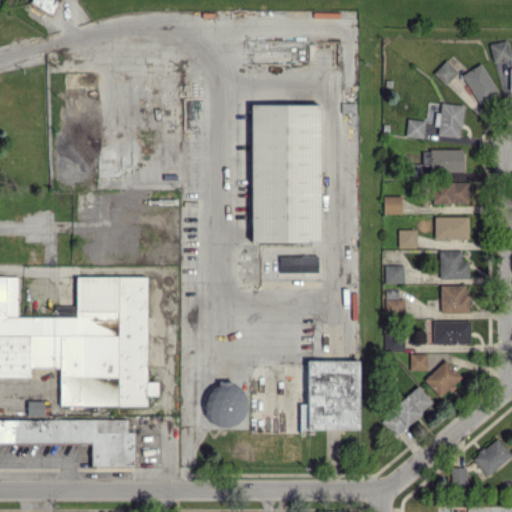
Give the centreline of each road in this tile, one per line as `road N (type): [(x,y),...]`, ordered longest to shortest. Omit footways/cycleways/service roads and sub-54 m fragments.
road 1 (residential): [(387,491),(0,491)]
road 2 (residential): [(506,138),(511,382)]
road 3 (residential): [(387,491),(511,381)]
road 4 (residential): [(0,58),(146,27)]
